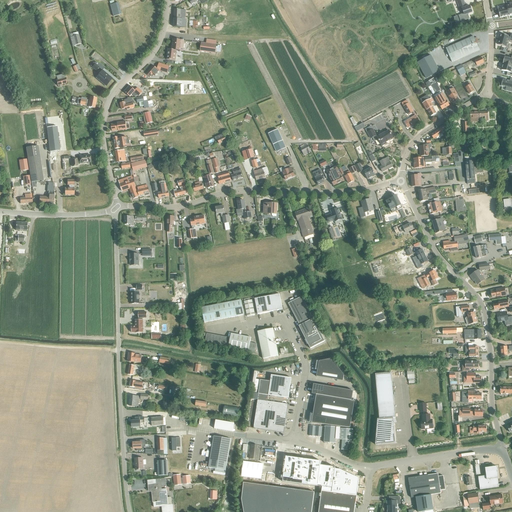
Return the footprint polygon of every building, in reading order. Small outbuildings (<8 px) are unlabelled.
[(463,0),(461,0),(457,2),(461,12),(463,12),(464,14),(459,16),(461,21),(461,22),(469,19),(467,14),(468,14),(469,14),(471,13),(472,12),(470,6),(466,7),(463,0)] [(110,5),(113,16),(121,14),(118,3),(110,5)] [(505,8),(498,10),(500,18),(509,16),(506,6),(504,7),(505,8)] [(174,27),(186,27),(187,19),(181,19),(181,10),(174,9),(174,27)] [(501,34),(498,45),(506,47),(508,40),(509,41),(511,42),(511,34),(510,37),(508,37),(509,36),(501,34)] [(473,36),(446,48),(447,51),(450,59),(452,62),(479,50),(473,36)] [(166,59),(175,61),(176,51),(183,51),(183,48),(182,48),(182,44),(184,44),(184,40),(173,39),(172,50),(167,49),(166,59)] [(201,43),(200,51),(215,53),(216,45),(201,43)] [(431,55),(418,63),(426,78),(440,71),(431,55)] [(503,64),(511,66),(511,55),(511,56),(511,59),(505,57),(505,58),(503,64)] [(474,61),(472,62),(471,61),(462,65),(464,68),(473,64),(473,65),(472,65),(473,68),(477,66),(484,63),(481,58),(474,61)] [(95,62),(94,64),(95,64),(95,65),(99,68),(102,70),(103,70),(105,67),(100,63),(95,62)] [(159,63),(157,69),(158,70),(160,71),(159,71),(167,74),(169,67),(159,63)] [(511,70),(511,71),(511,70),(511,66),(503,64),(501,70),(501,71),(507,72),(506,76),(511,77),(511,70)] [(153,65),(146,74),(150,77),(151,76),(152,77),(154,75),(155,76),(159,71),(160,71),(158,70),(157,69),(156,68),(153,65)] [(456,68),(459,73),(465,71),(462,65),(456,68)] [(96,78),(105,86),(112,77),(103,70),(102,70),(96,78)] [(57,81),(58,86),(67,84),(65,78),(57,81)] [(433,90),(431,91),(433,95),(441,90),(436,84),(433,78),(428,81),(433,90)] [(511,91),(511,79),(510,79),(509,82),(503,80),(501,86),(506,88),(505,90),(511,92),(511,91)] [(469,83),(464,86),(469,95),(470,94),(471,94),(472,94),(472,93),(474,92),(469,83)] [(130,85),(124,91),(130,96),(132,94),(135,96),(136,96),(137,95),(139,96),(142,92),(138,87),(135,90),(130,85)] [(452,100),(454,103),(459,100),(457,97),(458,96),(453,88),(446,92),(451,100),(452,100)] [(442,94),(435,98),(438,103),(442,110),(449,106),(445,98),(442,94)] [(88,107),(95,109),(97,98),(90,97),(89,101),(81,100),(80,105),(88,107)] [(143,97),(136,98),(137,103),(139,103),(140,107),(144,107),(144,109),(150,107),(150,104),(153,104),(152,101),(148,102),(148,101),(147,101),(144,101),(143,97)] [(121,103),(122,109),(127,108),(127,110),(135,108),(132,98),(127,98),(128,99),(124,100),(125,102),(121,103)] [(431,98),(422,103),(426,110),(427,110),(431,116),(436,113),(432,107),(433,106),(431,102),(433,101),(431,98)] [(407,100),(401,103),(408,115),(413,112),(407,100)] [(481,121),(480,117),(485,117),(485,120),(488,120),(487,111),(479,112),(470,112),(470,122),(481,121)] [(404,122),(407,128),(412,125),(413,127),(420,123),(416,115),(404,122)] [(118,131),(127,130),(126,122),(117,123),(117,124),(111,125),(112,131),(118,131)] [(357,126),(355,128),(357,132),(365,127),(363,123),(357,126)] [(376,135),(371,126),(366,129),(371,138),(376,135)] [(431,135),(434,139),(447,131),(446,130),(444,126),(431,135)] [(57,127),(47,128),(50,152),(60,151),(57,127)] [(278,130),(268,134),(276,152),(286,148),(278,130)] [(377,137),(382,146),(386,144),(386,143),(386,142),(389,140),(390,141),(393,140),(392,139),(393,138),(389,130),(377,137)] [(215,138),(215,139),(217,138),(219,144),(226,141),(223,134),(215,138)] [(113,138),(115,149),(120,148),(131,146),(131,144),(130,144),(129,140),(130,140),(130,139),(127,139),(126,137),(121,138),(120,137),(113,138)] [(306,145),(300,148),(301,149),(300,149),(302,153),(306,150),(308,154),(311,152),(308,146),(307,146),(306,145)] [(430,151),(430,148),(431,148),(431,145),(425,145),(425,146),(420,146),(420,156),(428,156),(428,152),(429,152),(430,151)] [(38,146),(26,148),(27,158),(28,158),(31,178),(32,182),(31,183),(32,188),(36,187),(35,182),(44,181),(43,178),(40,156),(38,146)] [(254,157),(252,149),(242,152),(245,161),(254,157)] [(124,150),(115,152),(117,163),(126,161),(124,150)] [(78,166),(78,164),(80,163),(81,164),(91,163),(90,155),(80,156),(80,160),(77,160),(72,160),(73,167),(78,166)] [(414,159),(413,159),(414,168),(423,167),(425,167),(425,163),(435,162),(435,161),(438,160),(438,156),(414,159)] [(220,167),(217,158),(211,160),(215,173),(219,172),(217,168),(220,167)] [(392,167),(388,159),(388,158),(385,159),(380,162),(382,166),(380,167),(382,172),(392,167)] [(259,159),(252,161),(253,168),(262,166),(259,159)] [(147,167),(145,160),(135,163),(137,170),(147,167)] [(466,165),(467,180),(470,180),(470,181),(467,181),(467,184),(475,184),(475,174),(483,173),(483,170),(493,169),(493,167),(476,169),(475,165),(474,165),(473,161),(466,162),(466,165)] [(355,166),(359,173),(364,171),(360,163),(355,166)] [(329,178),(334,186),(344,181),(340,173),(339,173),(336,167),(327,171),(330,178),(329,178)] [(263,169),(254,172),(256,178),(256,180),(264,178),(265,178),(264,175),(268,174),(267,168),(263,169)] [(280,169),(281,172),(282,171),(286,180),(294,176),(291,168),(285,170),(284,168),(282,169),(282,168),(280,169)] [(363,172),(367,180),(375,176),(371,168),(363,172)] [(231,175),(233,180),(243,178),(241,172),(240,173),(240,169),(233,171),(234,174),(231,175)] [(321,175),(322,174),(320,169),(312,173),(315,178),(318,185),(324,182),(321,175)] [(344,174),(349,183),(354,180),(349,171),(344,174)] [(218,179),(219,185),(231,181),(229,172),(218,175),(219,179),(218,179)] [(416,175),(410,176),(412,187),(421,186),(420,178),(421,178),(421,174),(416,174),(416,175)] [(204,177),(207,188),(214,186),(211,175),(204,177)] [(196,186),(193,187),(194,192),(204,189),(201,181),(202,181),(201,177),(199,178),(198,179),(199,182),(195,183),(196,186)] [(127,178),(119,181),(122,192),(130,189),(132,195),(130,195),(131,199),(133,198),(133,199),(138,197),(135,187),(133,179),(128,181),(127,178)] [(175,190),(174,190),(175,197),(188,194),(185,181),(184,179),(177,181),(178,183),(179,186),(180,186),(181,190),(177,191),(176,190),(175,190)] [(69,189),(65,188),(65,195),(74,195),(74,188),(74,185),(74,180),(67,180),(67,185),(68,185),(69,185),(69,189)] [(161,192),(158,193),(159,198),(169,197),(167,187),(166,187),(166,184),(160,185),(160,189),(161,192)] [(149,193),(147,185),(137,188),(138,190),(138,191),(139,196),(145,194),(145,195),(146,195),(149,195),(149,194),(149,193)] [(427,195),(436,193),(435,187),(425,189),(418,191),(421,202),(428,200),(427,195)] [(40,203),(54,204),(55,192),(53,192),(53,190),(49,190),(49,197),(45,197),(40,197),(40,203)] [(25,195),(25,198),(20,198),(21,204),(33,203),(32,194),(25,195)] [(387,200),(392,213),(402,208),(396,195),(393,197),(394,198),(392,199),(391,198),(387,200)] [(363,207),(358,209),(361,218),(365,217),(364,213),(373,210),(370,199),(361,202),(363,207)] [(239,209),(237,210),(237,214),(243,213),(244,212),(245,219),(252,218),(251,211),(246,212),(245,208),(246,208),(244,200),(238,201),(239,209)] [(429,204),(428,204),(430,214),(443,211),(440,202),(438,202),(438,201),(435,202),(434,200),(428,201),(429,204)] [(456,201),(457,210),(465,209),(465,208),(464,208),(463,200),(458,200),(456,201)] [(272,212),(272,215),(273,216),(276,217),(277,204),(264,203),(264,213),(267,214),(268,212),(272,212)] [(216,208),(217,214),(221,213),(221,217),(223,217),(224,224),(230,222),(229,215),(225,216),(223,206),(216,208)] [(308,217),(312,216),(309,208),(295,213),(304,237),(314,234),(308,217)] [(332,214),(326,216),(329,222),(334,221),(335,222),(336,225),(342,222),(341,220),(342,219),(338,209),(331,211),(332,214)] [(131,226),(134,226),(134,216),(125,216),(125,225),(131,225),(131,226)] [(194,219),(190,220),(191,226),(205,224),(204,216),(194,217),(194,219)] [(443,231),(442,226),(443,226),(441,221),(440,221),(440,219),(432,221),(436,233),(443,231)] [(16,230),(27,231),(28,223),(16,222),(16,230)] [(402,224),(394,228),(396,234),(401,231),(401,232),(405,231),(406,233),(413,229),(410,223),(403,227),(402,224)] [(501,234),(489,235),(489,241),(495,241),(496,245),(502,244),(501,234)] [(449,249),(449,248),(458,247),(457,242),(468,241),(467,236),(467,235),(454,237),(455,242),(450,243),(450,241),(443,242),(444,249),(445,249),(445,250),(446,250),(449,250),(449,249)] [(481,235),(474,237),(475,244),(482,242),(482,241),(486,240),(485,236),(484,236),(484,235),(481,236),(481,235)] [(415,253),(421,264),(428,261),(422,249),(415,253)] [(17,263),(25,263),(25,253),(17,253),(17,263)] [(130,258),(130,262),(130,266),(135,266),(135,269),(141,269),(141,265),(139,266),(139,254),(130,254),(130,258)] [(470,276),(472,280),(473,279),(477,285),(484,280),(478,270),(470,276)] [(433,280),(431,281),(433,285),(437,283),(435,279),(438,278),(434,271),(429,273),(429,274),(426,275),(427,278),(431,276),(433,280)] [(422,280),(425,287),(430,285),(426,278),(422,280)] [(490,292),(491,297),(497,296),(497,297),(505,296),(504,288),(495,290),(495,291),(490,292)] [(452,289),(434,291),(434,295),(442,294),(442,301),(457,300),(456,292),(452,293),(452,289)] [(137,292),(131,292),(131,304),(139,304),(139,290),(137,290),(137,292)] [(279,294),(267,296),(270,312),(282,310),(279,294)] [(270,312),(267,296),(255,299),(257,310),(258,314),(270,312)] [(299,326),(310,349),(325,341),(302,296),(288,303),(299,326)] [(241,300),(231,302),(234,317),(244,315),(241,300)] [(244,301),(247,317),(255,315),(252,300),(250,300),(244,301)] [(494,310),(509,307),(507,300),(498,302),(498,304),(493,305),(494,310)] [(231,302),(221,304),(224,319),(234,317),(231,302)] [(211,306),(214,321),(224,319),(221,304),(211,306)] [(204,323),(214,321),(211,306),(201,308),(204,323)] [(468,317),(465,318),(468,325),(470,324),(477,322),(474,312),(469,314),(469,312),(469,306),(461,306),(461,307),(456,307),(457,317),(462,316),(461,312),(466,312),(467,314),(468,317)] [(130,330),(130,331),(131,331),(131,333),(135,333),(143,333),(143,318),(147,318),(147,313),(138,313),(138,318),(139,318),(139,320),(135,320),(135,327),(131,327),(131,328),(130,329),(130,330)] [(506,313),(496,314),(498,322),(503,321),(504,321),(505,325),(511,323),(511,316),(507,317),(506,313)] [(257,331),(263,359),(278,356),(276,342),(274,342),(273,338),(275,338),(273,328),(257,331)] [(481,330),(465,331),(465,334),(468,334),(468,340),(481,339),(481,330)] [(228,347),(238,349),(241,336),(231,334),(230,338),(228,347)] [(241,336),(238,349),(248,351),(250,343),(251,338),(241,336)] [(500,347),(501,356),(507,355),(507,353),(509,352),(509,351),(511,350),(511,346),(509,346),(509,349),(507,349),(507,346),(500,347)] [(128,362),(135,363),(141,363),(142,356),(136,355),(136,354),(129,353),(128,362)] [(316,377),(343,381),(344,375),(331,360),(330,359),(319,362),(317,362),(316,369),(318,370),(316,377)] [(469,371),(469,368),(479,368),(479,362),(471,362),(471,361),(465,361),(465,362),(462,362),(462,371),(469,371)] [(128,374),(133,375),(134,369),(140,370),(140,366),(135,365),(130,365),(128,374)] [(379,419),(377,419),(375,445),(395,443),(393,418),(395,418),(391,373),(375,374),(379,419)] [(466,373),(466,381),(474,381),(474,383),(481,383),(481,377),(474,377),(474,373),(466,373)] [(288,398),(291,378),(271,375),(270,382),(260,380),(255,415),(253,428),(284,433),(288,404),(267,401),(268,395),(288,398)] [(130,387),(136,388),(142,389),(143,383),(131,381),(130,387)] [(314,384),(312,394),(316,395),(320,395),(322,386),(314,384)] [(322,386),(320,395),(328,397),(329,387),(322,386)] [(329,387),(328,397),(336,398),(337,388),(329,387)] [(337,388),(336,398),(343,399),(345,390),(337,388)] [(345,390),(343,399),(351,401),(353,391),(345,390)] [(468,392),(462,392),(462,399),(468,399),(468,400),(481,400),(481,393),(477,393),(477,391),(468,391),(468,392)] [(129,406),(138,406),(139,398),(141,399),(148,400),(149,395),(141,394),(141,397),(139,397),(139,396),(130,395),(129,406)] [(311,414),(310,421),(311,422),(311,423),(350,428),(354,401),(351,401),(343,399),(336,398),(328,397),(320,395),(316,395),(313,414),(311,414)] [(223,416),(237,419),(239,407),(225,405),(223,416)] [(421,424),(422,429),(432,428),(432,420),(430,420),(429,415),(422,415),(423,424),(421,424)] [(151,418),(144,418),(144,417),(135,418),(136,421),(131,421),(132,427),(140,427),(140,423),(144,423),(152,422),(152,426),(164,426),(163,418),(151,418)] [(215,421),(214,429),(233,432),(234,424),(215,421)] [(325,427),(324,443),(335,444),(335,439),(336,427),(325,427)] [(342,440),(342,450),(347,450),(348,440),(352,441),(352,429),(340,429),(339,440),(342,440)] [(208,468),(226,471),(231,439),(214,436),(209,463),(209,465),(208,468)] [(180,438),(171,438),(172,451),(176,451),(176,448),(180,447),(180,438)] [(136,443),(133,443),(133,449),(137,449),(137,451),(142,451),(141,449),(142,449),(142,448),(144,448),(144,447),(145,447),(145,445),(148,445),(148,442),(145,442),(145,440),(136,441),(136,443)] [(259,450),(257,450),(257,446),(251,445),(249,459),(258,460),(259,450)] [(134,459),(135,463),(135,470),(136,470),(137,471),(139,470),(143,470),(143,458),(134,459)] [(157,461),(158,476),(168,476),(167,461),(157,461)] [(486,476),(478,477),(480,490),(499,487),(498,478),(499,478),(497,466),(485,468),(486,476)] [(438,474),(428,475),(431,495),(441,493),(446,493),(443,476),(438,477),(438,474)] [(180,475),(173,475),(174,486),(190,484),(189,476),(182,476),(182,478),(181,478),(180,475)] [(431,495),(428,475),(408,478),(411,498),(431,495)] [(156,484),(148,485),(149,490),(152,490),(153,503),(154,508),(162,507),(162,511),(172,511),(172,505),(168,505),(167,489),(161,490),(161,487),(167,486),(166,478),(155,480),(156,484)] [(241,500),(243,511),(311,511),(314,492),(243,483),(241,500)] [(318,511),(354,511),(356,496),(321,491),(318,511)] [(477,493),(463,495),(465,507),(469,506),(469,509),(479,507),(477,493)] [(431,495),(415,497),(417,511),(420,511),(433,510),(431,495)] [(482,504),(483,510),(491,509),(491,505),(495,505),(496,506),(499,506),(499,504),(503,504),(502,495),(489,497),(490,503),(482,504)] [(396,511),(396,504),(400,504),(400,498),(400,497),(399,497),(389,496),(389,499),(389,501),(387,502),(387,511),(396,511)]
